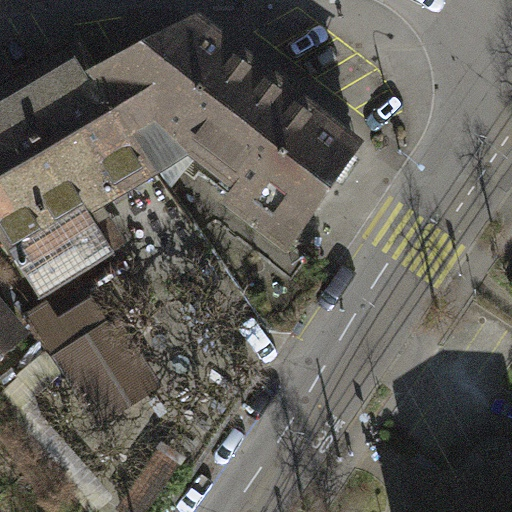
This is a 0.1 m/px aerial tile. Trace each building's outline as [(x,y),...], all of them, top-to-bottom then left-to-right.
[(356,148),(196,24),(96,75),(149,159),(180,141),(243,188),(232,203),(288,245),(356,148)] [(0,96),(0,235),(41,297),(115,252),(88,209),(155,169),(149,159),(96,75),(80,49),(0,96)] [(0,355),(22,336),(0,310),(0,355)] [(115,319),(85,339),(107,373),(77,392),(96,421),(131,399),(126,391),(151,375),(115,319)] [(107,373),(85,339),(55,358),(77,392),(107,373)] [(511,511),(511,461),(448,475),(452,493),(436,497),(439,511),(511,511)]
